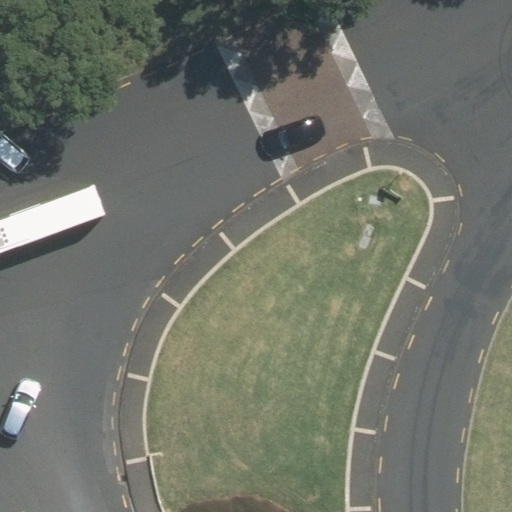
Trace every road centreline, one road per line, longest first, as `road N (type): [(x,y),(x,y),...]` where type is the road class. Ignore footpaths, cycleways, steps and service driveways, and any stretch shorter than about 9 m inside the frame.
road 1 (residential): [(458,10),(21,236)]
road 2 (residential): [(511,198),(447,352),(430,421),(424,511)]
road 3 (residential): [(21,236),(73,487)]
